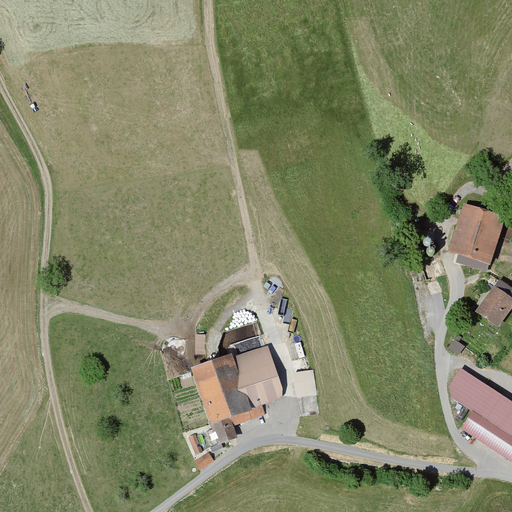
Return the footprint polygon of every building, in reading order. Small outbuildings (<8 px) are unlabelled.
[(506,221),(464,207),(448,256),(490,269),(506,221)] [(511,314),(511,303),(495,291),(476,315),(499,332),(511,314)] [(197,334),(196,350),(206,351),(207,334),(197,334)] [(460,355),(468,344),(457,337),(449,347),(460,355)] [(268,349),(192,373),(212,437),(265,420),(262,409),(285,402),(268,349)] [(315,369),(295,371),(300,416),(319,414),(315,369)] [(483,384),(455,376),(452,389),(452,405),(476,410),(483,384)] [(511,434),(476,410),(462,432),(511,462),(511,434)] [(197,455),(208,450),(201,433),(190,437),(197,455)]
